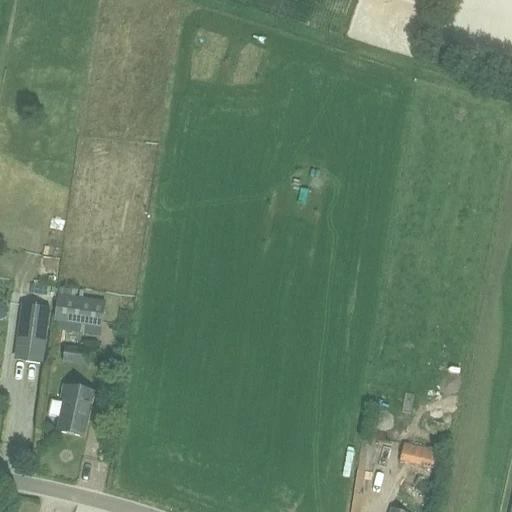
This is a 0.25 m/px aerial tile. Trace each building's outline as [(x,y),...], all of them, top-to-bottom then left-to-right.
[(105,302),(57,295),(52,333),(99,339),(105,302)] [(21,305),(14,364),(28,369),(43,368),(50,309),(21,305)] [(98,351),(64,346),(62,363),(87,367),(88,358),(96,359),(98,351)] [(84,437),(94,393),(63,386),(59,402),(63,403),(56,431),(84,437)] [(443,452),(403,444),(399,462),(421,466),(421,464),(440,468),(443,452)]
